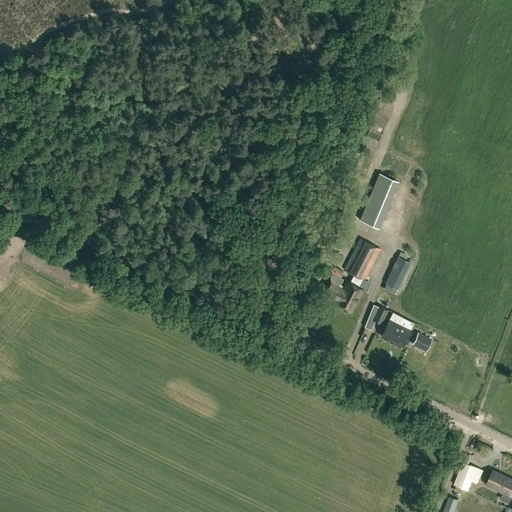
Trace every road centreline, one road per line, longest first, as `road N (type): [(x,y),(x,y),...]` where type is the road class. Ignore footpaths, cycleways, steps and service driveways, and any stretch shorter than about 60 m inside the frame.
road 1 (unclassified): [(511,445),(28,209),(0,231)]
road 2 (unknown): [(0,170),(136,165),(228,80),(270,0)]
